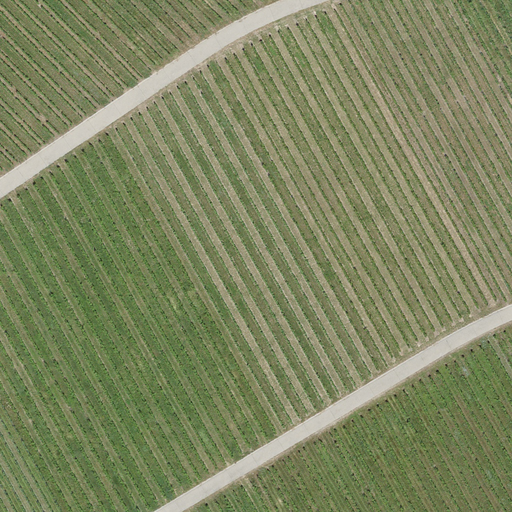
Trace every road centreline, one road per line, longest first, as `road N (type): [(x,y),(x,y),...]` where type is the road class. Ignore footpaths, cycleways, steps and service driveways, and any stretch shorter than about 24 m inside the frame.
road 1 (track): [(158,511),(511,308)]
road 2 (track): [(273,0),(0,180)]
